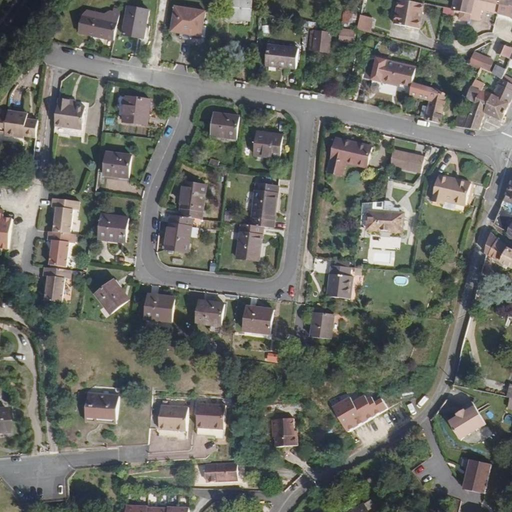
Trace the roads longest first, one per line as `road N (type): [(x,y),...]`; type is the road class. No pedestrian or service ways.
road 1 (residential): [(311,110),(293,271),(284,283),(268,288),(162,275),(146,243),(153,196),(199,87)]
road 2 (residential): [(199,87),(57,58),(27,291)]
road 3 (residential): [(506,147),(441,394),(423,417)]
road 4 (residential): [(506,147),(311,110)]
road 5 (residential): [(423,417),(300,494),(285,511)]
road 6 (residential): [(143,454),(0,466)]
